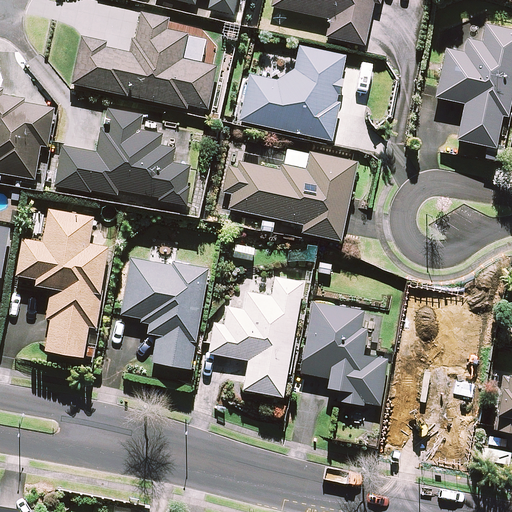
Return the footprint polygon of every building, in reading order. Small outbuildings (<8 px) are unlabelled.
[(169,0),(196,5),(197,0),(212,0),(210,10),(234,16),(237,0),(169,0)] [(274,0),(273,8),(332,21),(328,39),(366,47),(375,4),(380,5),(381,0),(274,0)] [(169,19),(141,13),(132,55),(104,48),(106,43),(84,39),(73,85),(187,110),(188,106),(208,111),(218,68),(182,60),(188,36),(166,31),(169,19)] [(511,102),(511,31),(486,26),(482,44),(468,41),(465,55),(447,51),(437,99),(466,105),(458,142),(496,149),(503,117),(509,118),(511,102)] [(347,58),(300,48),(295,70),(279,82),(250,76),(240,122),(332,142),(341,105),(337,104),(347,58)] [(3,88),(0,88),(0,174),(36,180),(41,146),(48,147),(54,110),(23,105),(24,98),(2,94),(3,88)] [(143,115),(105,110),(99,153),(63,148),(57,188),(117,196),(118,192),(160,198),(159,203),(185,207),(191,168),(172,165),(175,149),(160,147),(162,136),(140,132),(143,115)] [(358,163),(310,153),(306,171),(282,166),(281,172),(231,161),(225,192),(234,194),(230,210),(305,226),(303,234),(342,242),(358,163)] [(94,219),(48,212),(43,244),(23,241),(18,277),(38,280),(37,287),(52,290),(48,320),(51,321),(47,353),(84,358),(89,328),(97,329),(109,249),(90,247),(94,219)] [(0,280),(10,230),(0,228),(0,280)] [(255,246),(235,243),(232,258),(253,262),(255,246)] [(315,265),(318,250),(294,246),(291,261),(315,265)] [(175,255),(158,252),(156,264),(132,261),(122,316),(151,321),(149,336),(158,337),(154,364),(192,370),(209,269),(173,263),(175,255)] [(304,284),(276,279),(272,298),(245,293),(242,310),(229,308),(225,326),(215,324),(210,354),(250,361),(245,391),(284,398),(304,284)] [(365,311),(314,303),(302,375),(331,379),(329,389),(340,391),(338,401),(381,408),(388,360),(363,356),(367,331),(362,330),(365,311)] [(511,377),(504,376),(494,430),(511,433),(511,377)]
